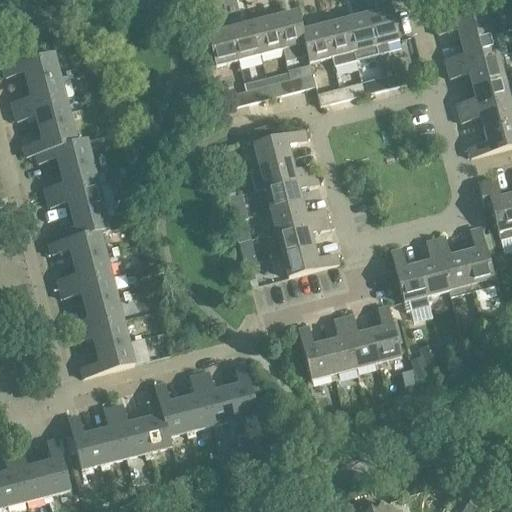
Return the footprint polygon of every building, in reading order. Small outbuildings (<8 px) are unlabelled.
[(391,13),(368,19),(376,51),(378,60),(390,57),(387,48),(399,45),(391,13)] [(301,36),(302,36),(297,16),(274,22),(282,54),(303,49),(303,48),(304,48),(301,36)] [(461,47),(492,39),(486,16),(436,29),(438,39),(458,34),(461,47)] [(376,51),(368,19),(346,25),(354,56),(376,51)] [(260,60),(282,54),(274,22),(252,28),(260,60)] [(228,27),(238,65),(260,60),(252,28),(240,31),(239,27),(236,25),(228,27)] [(356,66),(354,56),(346,25),(323,30),(331,62),(334,71),(356,66)] [(238,65),(228,27),(218,30),(216,33),(217,37),(207,39),(215,71),(238,65)] [(323,30),(302,36),(301,36),(304,48),(303,48),(303,49),(308,68),(331,62),(323,30)] [(498,61),(492,39),(461,47),(464,59),(445,64),(447,74),(498,61)] [(28,89),(58,81),(52,59),(3,72),(6,83),(25,78),(28,89)] [(498,61),(447,74),(450,84),(469,79),(472,91),(504,83),(498,61)] [(407,76),(384,82),(387,94),(410,88),(407,76)] [(290,85),(293,97),(316,92),(312,79),(290,85)] [(64,104),(58,81),(28,89),(31,102),(12,107),(14,117),(64,104)] [(362,88),(365,100),(387,94),(384,82),(362,88)] [(510,105),(504,83),(472,91),(475,103),(456,108),(459,118),(498,108),(510,105)] [(290,85),(268,91),(271,103),(293,97),(290,85)] [(343,105),(365,100),(362,88),(339,93),(343,105)] [(271,103),(268,91),(246,96),(249,109),(271,103)] [(343,105),(339,93),(317,99),(320,111),(343,105)] [(226,114),(249,109),(246,96),(223,102),(226,114)] [(70,126),(64,104),(14,117),(17,127),(36,122),(39,134),(70,126)] [(498,108),(459,118),(461,128),(481,123),(484,136),(511,128),(511,114),(510,105),(498,108)] [(76,147),(70,126),(39,134),(43,146),(23,151),(26,161),(85,145),(76,147)] [(257,147),(278,142),(275,128),(254,133),(257,147)] [(511,128),(484,136),(487,147),(467,152),(470,163),(511,152),(511,128)] [(257,147),(253,148),(259,171),(291,163),(287,151),(307,146),(304,135),(278,142),(257,147)] [(91,168),(85,145),(26,161),(26,162),(36,159),(38,169),(58,164),(61,176),(91,168)] [(294,175),(291,163),(259,171),(250,174),(256,196),(265,193),(316,180),(313,170),(294,175)] [(97,190),(91,168),(61,176),(64,188),(44,193),(47,203),(97,190)] [(318,190),(316,180),(265,193),(271,215),(302,207),(299,195),(318,190)] [(511,241),(511,199),(500,203),(495,184),(478,188),(486,218),(493,216),(500,245),(511,241)] [(103,212),(97,190),(47,203),(50,213),(69,208),(72,220),(103,212)] [(305,220),(302,207),(271,215),(276,237),(327,224),(325,214),(305,220)] [(109,234),(103,212),(72,220),(75,232),(56,237),(58,247),(49,249),(49,250),(109,234)] [(330,234),(327,224),(276,237),(282,260),(314,251),(310,239),(330,234)] [(480,233),(470,236),(475,255),(462,258),(471,290),(472,297),(496,290),(480,233)] [(109,235),(109,234),(49,250),(51,260),(70,255),(74,267),(104,259),(99,238),(109,235)] [(450,261),(445,242),(435,244),(449,295),(451,302),(472,297),(471,290),(462,258),(450,261)] [(418,270),(427,301),(449,295),(435,244),(425,247),(431,266),(418,270)] [(317,264),(314,251),(282,260),(288,282),(339,269),(337,258),(317,264)] [(418,270),(406,273),(401,253),(390,256),(404,307),(408,306),(411,315),(429,310),(427,301),(418,270)] [(110,281),(104,259),(74,267),(77,279),(58,284),(61,295),(110,281)] [(272,295),(285,294),(283,277),(270,278),(272,295)] [(110,281),(61,295),(63,304),(82,299),(85,312),(116,304),(110,281)] [(122,326),(116,304),(85,312),(88,323),(69,329),(72,339),(122,326)] [(370,336),(380,373),(384,372),(382,367),(401,362),(388,311),(377,314),(382,333),(370,336)] [(380,373),(370,336),(358,340),(353,320),(343,323),(356,373),(375,369),(376,374),(380,373)] [(338,345),(326,348),(335,384),(339,383),(338,378),(356,373),(343,323),(333,325),(338,345)] [(122,326),(72,339),(75,348),(93,343),(97,356),(128,348),(122,326)] [(309,331),(298,334),(311,385),(330,380),(332,385),(335,384),(326,348),(314,351),(309,331)] [(134,370),(128,348),(97,356),(100,367),(80,372),(84,384),(134,370)] [(228,394),(235,425),(258,419),(245,368),(234,371),(239,391),(228,394)] [(213,430),(235,425),(228,394),(214,397),(210,377),(200,380),(213,430)] [(213,430),(200,380),(190,382),(195,402),(183,405),(191,436),(213,430)] [(169,441),(191,436),(183,405),(170,408),(165,389),(156,391),(171,451),(172,451),(169,441)] [(171,451),(156,391),(155,391),(157,401),(148,403),(152,422),(141,425),(148,457),(171,451)] [(126,462),(148,457),(141,425),(128,429),(123,410),(113,412),(126,462)] [(126,462),(113,412),(104,415),(108,433),(96,437),(104,468),(126,462)] [(81,474),(104,468),(96,437),(84,440),(79,421),(69,424),(81,474)] [(40,469),(48,500),(70,494),(57,444),(47,447),(52,466),(40,469)] [(26,506),(48,500),(40,469),(27,473),(22,453),(13,455),(26,506)] [(3,511),(26,506),(13,455),(3,458),(8,478),(0,479),(0,498),(3,511)]
